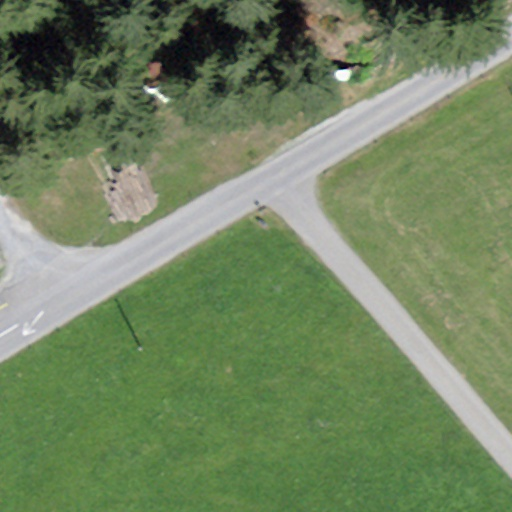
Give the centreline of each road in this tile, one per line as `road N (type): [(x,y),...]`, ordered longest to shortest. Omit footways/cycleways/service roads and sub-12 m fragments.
road 1 (residential): [(272,180),(511,466)]
road 2 (unclassified): [(272,180),(0,339)]
road 3 (unclassified): [(511,27),(272,180)]
